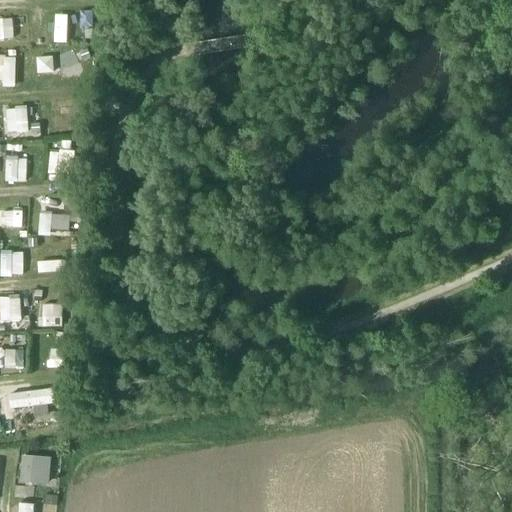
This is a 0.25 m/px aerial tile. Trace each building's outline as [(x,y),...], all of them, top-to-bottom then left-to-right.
[(2,41),(22,41),(21,18),(1,19),(2,41)] [(16,87),(17,56),(0,55),(0,79),(3,79),(3,87),(16,87)] [(36,73),(53,73),(53,57),(36,57),(36,73)] [(79,129),(78,105),(53,105),(54,130),(79,129)] [(30,132),(29,107),(6,108),(7,132),(30,132)] [(48,151),(48,173),(74,174),(74,151),(48,151)] [(27,181),(27,158),(6,158),(6,181),(27,181)] [(39,231),(68,233),(69,214),(40,212),(39,231)] [(20,265),(32,265),(31,250),(0,250),(0,273),(21,273),(20,265)] [(20,295),(0,298),(0,304),(3,323),(24,319),(20,295)] [(55,318),(55,303),(35,303),(35,318),(55,318)] [(5,368),(25,367),(24,349),(4,350),(5,368)] [(55,389),(9,392),(10,407),(56,405),(55,389)] [(50,484),(52,456),(22,455),(21,483),(50,484)]
